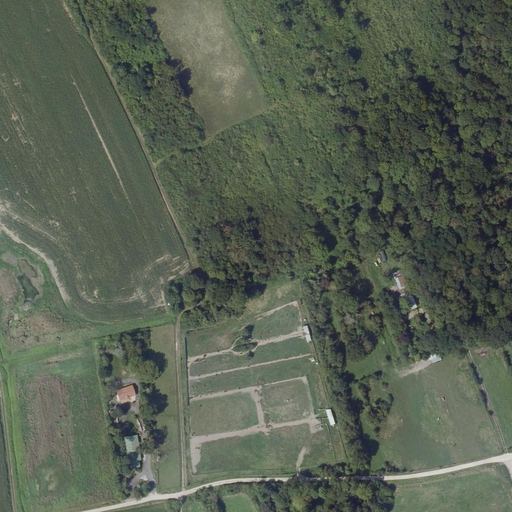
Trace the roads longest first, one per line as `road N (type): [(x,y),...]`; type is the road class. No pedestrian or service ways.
road 1 (track): [(184,491),(234,479),(400,477),(511,454)]
road 2 (track): [(196,303),(180,314),(176,332),(184,491)]
